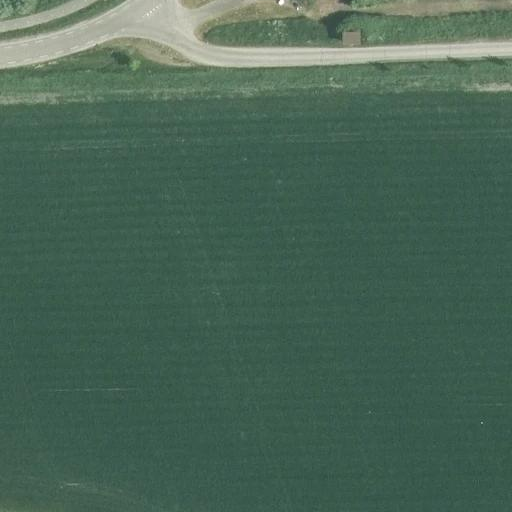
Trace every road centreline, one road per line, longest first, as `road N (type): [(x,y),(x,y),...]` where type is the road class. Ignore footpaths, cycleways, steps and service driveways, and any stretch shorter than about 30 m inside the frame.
road 1 (unclassified): [(144,4),(190,47),(233,58),(511,50)]
road 2 (unclassified): [(0,56),(91,35),(144,4)]
